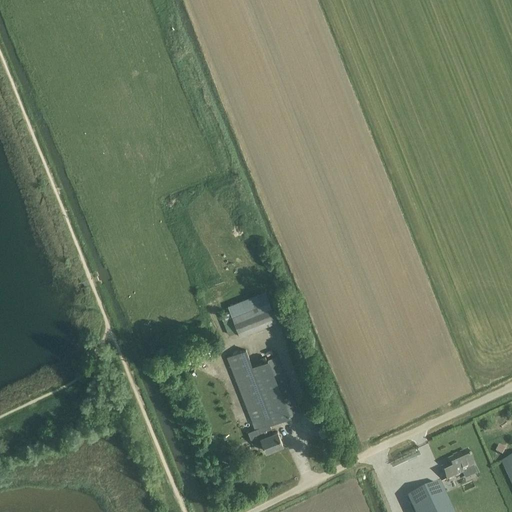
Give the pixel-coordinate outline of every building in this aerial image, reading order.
[(276,321),(269,302),(253,308),(261,327),(276,321)] [(256,419),(259,427),(270,424),(298,413),(276,357),(252,366),(246,350),(227,357),(252,420),(256,419)] [(318,430),(328,426),(320,406),(310,410),(318,430)] [(259,427),(257,428),(266,451),(283,445),(278,432),(273,433),(270,424),(259,427)] [(458,455),(453,457),(454,459),(448,462),(450,465),(441,469),(447,481),(463,474),(462,472),(474,467),(467,451),(458,455)] [(453,511),(441,484),(408,499),(413,511),(453,511)]
